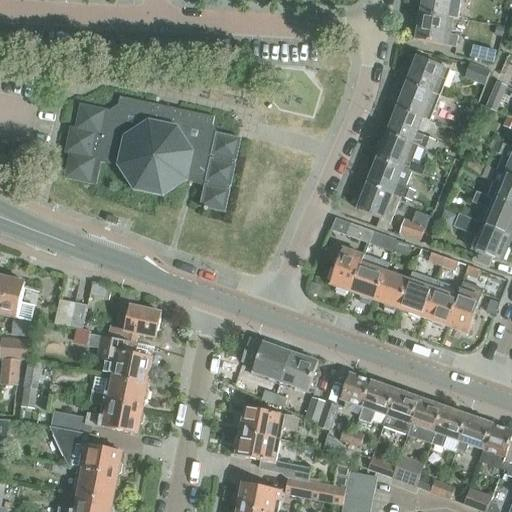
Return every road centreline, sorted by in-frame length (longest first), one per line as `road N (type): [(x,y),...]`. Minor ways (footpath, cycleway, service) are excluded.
road 1 (residential): [(269,318),(371,81),(379,31)]
road 2 (secondary): [(212,298),(0,214)]
road 3 (residential): [(379,31),(155,17)]
road 4 (secondary): [(480,394),(269,318)]
road 5 (residential): [(169,511),(212,298)]
road 6 (residential): [(155,17),(0,8)]
